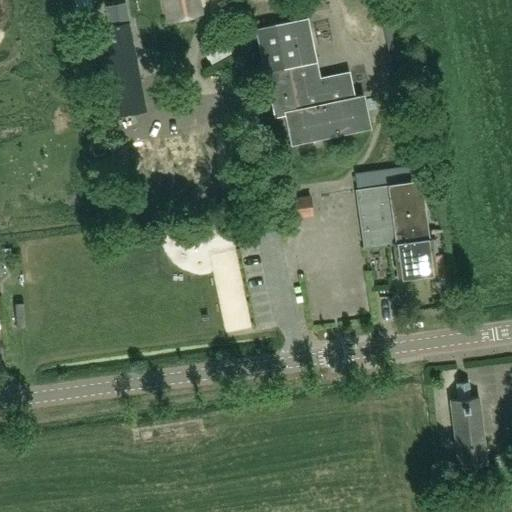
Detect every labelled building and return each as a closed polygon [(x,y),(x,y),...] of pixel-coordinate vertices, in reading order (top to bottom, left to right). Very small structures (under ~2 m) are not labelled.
[(146,108),(144,96),(125,0),(122,0),(105,3),(109,27),(94,30),(107,102),(110,115),(146,108)] [(162,0),(167,22),(202,14),(199,0),(162,0)] [(307,18),(276,24),(255,29),(264,72),(267,71),(276,114),(286,112),(292,143),(370,126),(363,95),(354,97),(348,72),(319,78),(307,18)] [(400,47),(394,21),(384,23),(390,49),(400,47)] [(393,242),(429,237),(429,236),(421,179),(419,180),(417,165),(356,174),(358,188),(356,188),(365,246),(393,242)] [(310,195),(285,198),(289,220),(314,216),(310,195)] [(429,236),(429,237),(393,242),(398,275),(436,269),(435,268),(444,266),(442,253),(435,254),(433,236),(429,236)] [(479,396),(470,397),(468,381),(456,382),(458,399),(451,400),(459,466),(487,462),(479,396)]
